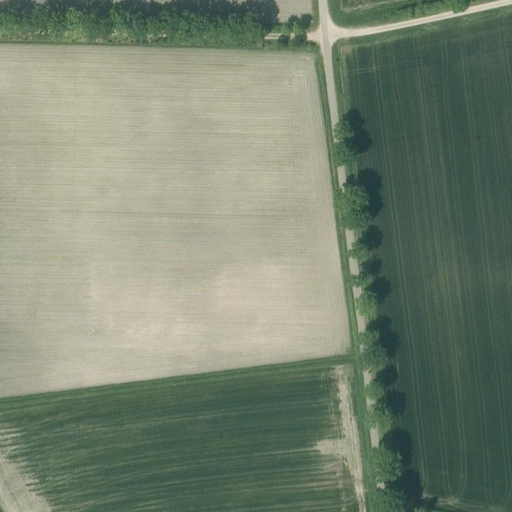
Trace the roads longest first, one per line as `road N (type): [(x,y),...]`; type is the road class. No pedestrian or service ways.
road 1 (unclassified): [(387,511),(319,0)]
road 2 (track): [(0,28),(323,35)]
road 3 (track): [(487,0),(323,35)]
